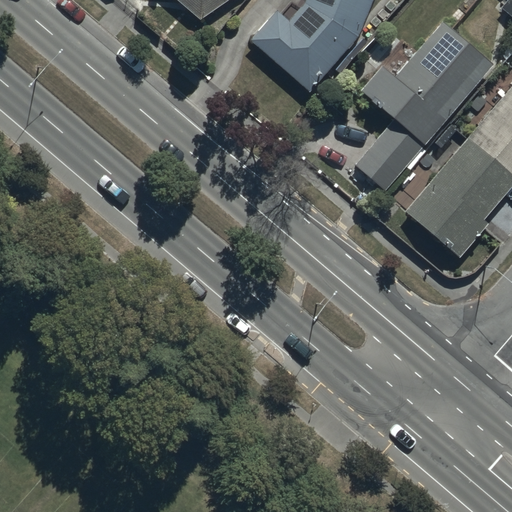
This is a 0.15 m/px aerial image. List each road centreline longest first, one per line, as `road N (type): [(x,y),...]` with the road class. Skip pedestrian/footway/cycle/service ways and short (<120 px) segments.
road 1 (primary): [(14,0),(469,388)]
road 2 (primary): [(425,440),(0,77)]
